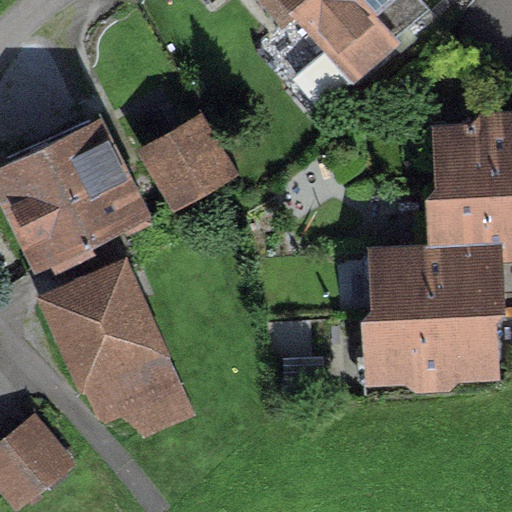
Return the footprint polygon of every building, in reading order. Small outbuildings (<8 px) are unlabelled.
[(259,0),(283,28),(302,12),(328,43),(294,73),(320,104),(403,35),(399,30),(430,4),(426,0),(259,0)] [(40,126),(0,152),(0,184),(38,260),(49,254),(91,234),(150,205),(147,201),(113,132),(100,105),(40,126)] [(149,136),(140,142),(168,189),(177,205),(240,169),(202,105),(149,136)] [(435,180),(511,174),(511,108),(430,114),(435,180)] [(139,119),(113,132),(147,201),(168,189),(140,142),(149,136),(139,119)] [(425,235),(503,230),(505,253),(511,252),(511,174),(435,180),(422,179),(425,229),(425,235)] [(367,232),(374,300),(497,294),(507,294),(503,230),(425,235),(425,229),(367,232)] [(91,234),(49,254),(60,278),(102,258),(91,234)] [(60,278),(40,286),(99,421),(125,409),(145,435),(196,413),(125,250),(102,258),(60,278)] [(501,372),(497,294),(374,300),(359,301),(363,378),(409,375),(417,385),(451,383),(456,374),(501,372)] [(76,459),(35,407),(0,434),(0,484),(16,505),(76,459)]
